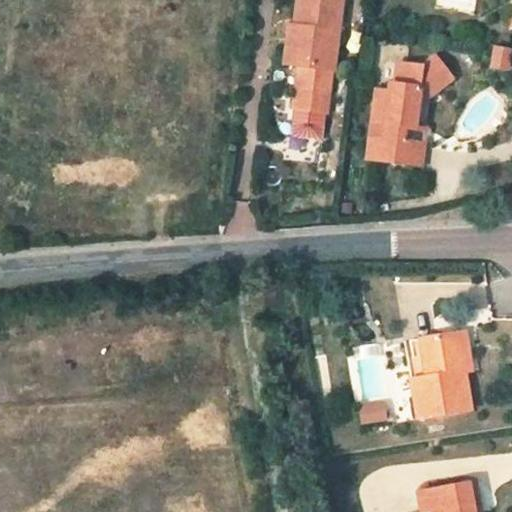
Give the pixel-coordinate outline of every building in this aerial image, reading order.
[(308,26),(320,27),(322,0),(278,0),(277,23),(283,24),(279,67),(278,74),(276,92),(314,95),(316,70),(305,69),(308,26)] [(511,0),(511,8),(504,7),(502,24),(511,24),(511,0)] [(266,65),(279,67),(283,24),(277,23),(270,22),(266,65)] [(308,26),(305,69),(316,70),(320,27),(308,26)] [(511,51),(493,46),(487,69),(507,74),(511,53),(511,51)] [(398,113),(400,112),(400,93),(430,73),(417,57),(400,70),(378,68),(376,87),(369,86),(369,96),(357,94),(352,126),(365,128),(362,143),(352,142),(350,164),(405,171),(407,151),(385,148),(386,131),(399,132),(398,113)] [(430,73),(400,93),(400,112),(439,82),(430,73)] [(314,95),(276,92),(274,111),(312,115),(314,95)] [(386,131),(385,148),(407,151),(408,132),(399,132),(386,131)] [(441,338),(447,369),(459,367),(454,336),(441,338)] [(455,417),(447,369),(441,338),(409,343),(416,397),(397,400),(401,426),(455,417)] [(397,400),(416,397),(409,343),(390,346),(397,400)] [(356,403),(358,424),(386,421),(384,401),(356,403)] [(447,489),(451,511),(462,511),(458,488),(447,489)] [(451,511),(447,489),(400,498),(401,511),(451,511)]
